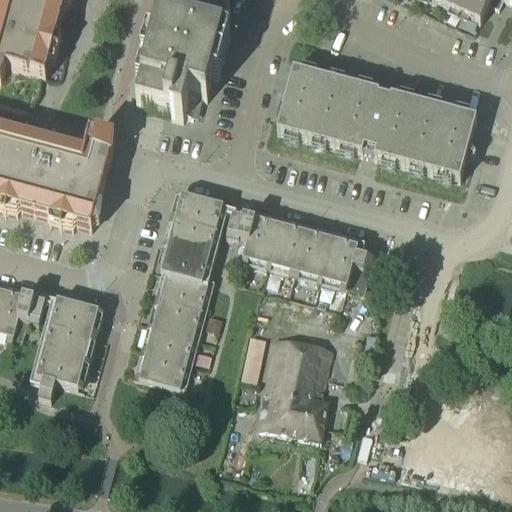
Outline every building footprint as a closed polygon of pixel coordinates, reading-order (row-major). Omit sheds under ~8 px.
[(0,0),(0,217),(5,219),(4,220),(6,221),(6,219),(18,221),(21,217),(49,225),(49,230),(60,234),(60,235),(61,236),(62,234),(73,237),(76,232),(92,237),(112,161),(114,145),(90,143),(85,159),(27,143),(28,141),(27,140),(28,137),(27,137),(26,140),(0,132),(0,131),(0,130),(0,129),(0,87),(1,88),(7,74),(45,84),(49,69),(54,68),(58,57),(60,58),(60,56),(59,56),(61,44),(57,41),(64,13),(70,13),(73,2),(75,2),(75,1),(74,0),(73,0),(0,0)] [(511,0),(414,0),(480,30),(489,11),(499,15),(503,6),(511,9),(511,0)] [(230,21),(164,4),(136,110),(171,120),(170,124),(183,128),(184,122),(192,124),(198,105),(207,107),(230,21)] [(391,104),(293,78),(277,139),(363,162),(365,155),(376,158),(391,104)] [(476,126),(391,104),(376,158),(374,165),(460,188),(476,126)] [(223,214),(182,203),(161,281),(166,282),(139,386),(180,397),(208,293),(203,291),(223,214)] [(229,264),(243,268),(364,300),(373,265),(356,261),(358,254),(264,229),(262,225),(257,227),(254,227),(253,227),(232,222),(226,246),(233,248),(229,264)] [(0,296),(0,341),(22,347),(27,330),(39,333),(45,310),(41,309),(39,304),(34,307),(24,304),(24,303),(0,296)] [(78,397),(92,345),(99,319),(57,307),(36,386),(43,388),(38,405),(51,408),(55,391),(78,397)] [(257,438),(320,450),(328,412),(321,411),(331,360),(275,348),(257,438)]
